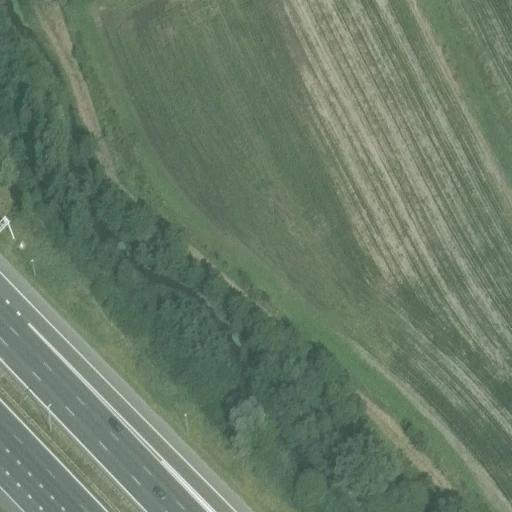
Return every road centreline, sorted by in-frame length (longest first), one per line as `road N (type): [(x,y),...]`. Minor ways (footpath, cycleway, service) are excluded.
road 1 (motorway): [(224,511),(131,415),(12,340)]
road 2 (motorway): [(176,511),(12,340)]
